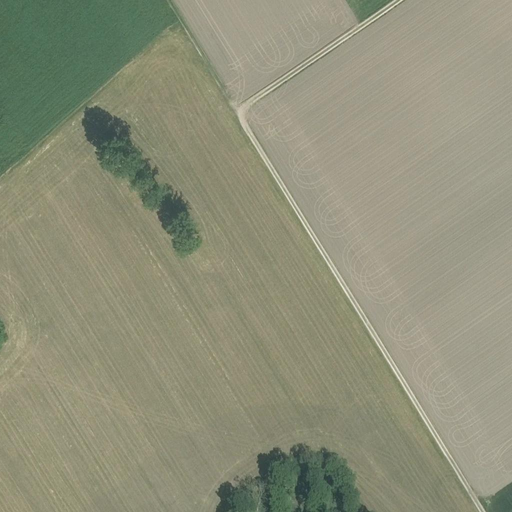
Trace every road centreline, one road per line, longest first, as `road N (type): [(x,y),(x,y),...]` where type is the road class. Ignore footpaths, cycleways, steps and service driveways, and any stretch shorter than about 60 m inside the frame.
road 1 (track): [(485,511),(186,24)]
road 2 (track): [(406,0),(241,115)]
